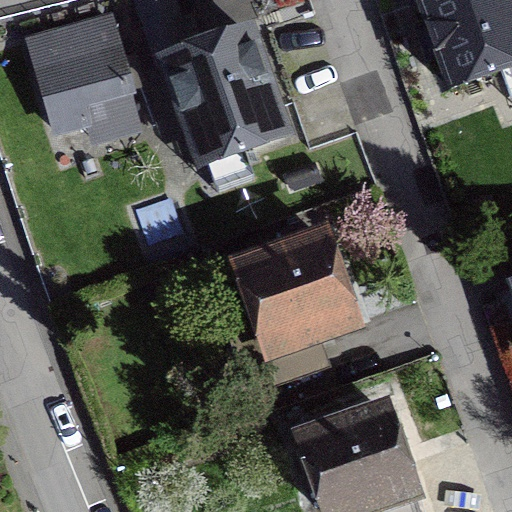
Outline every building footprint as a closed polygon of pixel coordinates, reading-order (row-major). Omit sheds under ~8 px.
[(511,76),(511,0),(410,0),(448,100),(511,76)] [(133,92),(112,13),(25,37),(53,141),(87,132),(80,106),(133,92)] [(290,137),(254,34),(166,65),(202,168),(290,137)] [(225,317),(242,366),(355,326),(323,235),(239,264),(254,306),(225,317)] [(416,473),(393,409),(306,440),(332,511),(421,511),(408,475),(416,473)]
